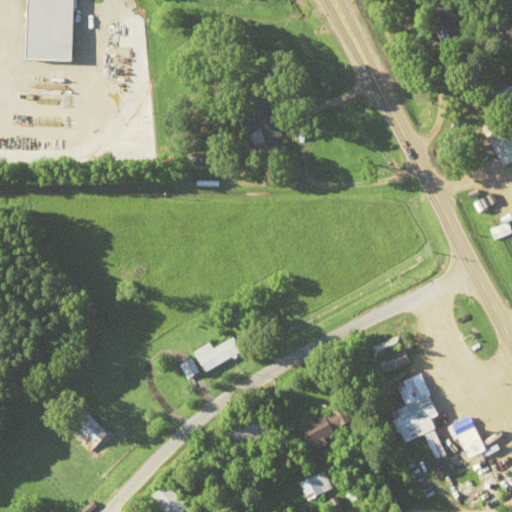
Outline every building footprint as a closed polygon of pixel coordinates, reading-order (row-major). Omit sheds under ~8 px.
[(29,0),(27,59),(73,60),(75,0),(29,0)] [(283,138),(270,104),(239,116),(252,150),(283,138)] [(511,162),(511,119),(511,118),(486,130),(505,166),(511,162)] [(377,358),(408,345),(403,335),(373,348),(377,358)] [(195,352),(205,373),(245,353),(237,337),(215,349),(212,343),(195,352)] [(376,373),(411,366),(408,352),(373,360),(376,373)] [(180,367),(188,380),(199,372),(191,360),(180,367)] [(396,385),(405,408),(390,414),(401,444),(437,431),(432,418),(438,416),(423,375),(396,385)] [(353,427),(345,406),(300,424),(309,445),(353,427)] [(107,435),(83,411),(64,430),(88,454),(107,435)] [(239,431),(235,425),(222,434),(236,455),(272,431),(261,416),(239,431)] [(449,425),(456,438),(474,428),(467,416),(449,425)] [(511,486),(499,460),(487,465),(499,492),(511,486)] [(299,484),(307,501),(332,489),(323,472),(299,484)]
